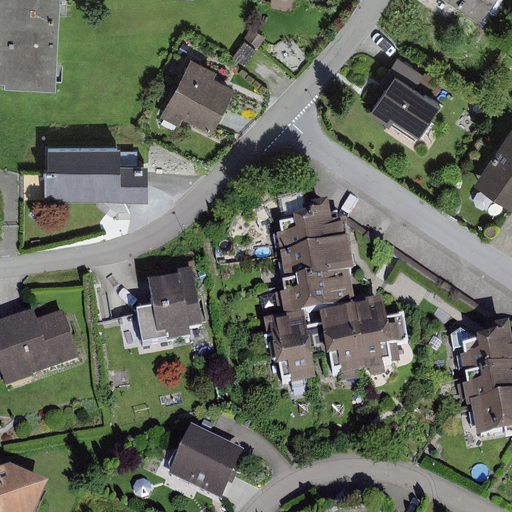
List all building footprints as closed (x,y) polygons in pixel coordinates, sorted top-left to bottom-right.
[(5,84),(56,86),(60,0),(0,0),(0,78),(5,79),(5,84)] [(271,0),(271,5),(294,10),(296,0),(271,0)] [(492,0),(449,0),(480,20),(492,0)] [(233,84),(188,63),(163,114),(179,122),(182,114),(212,129),(233,84)] [(438,101),(393,73),(369,111),(389,124),(393,117),(418,133),(438,101)] [(511,125),(511,124),(474,180),(511,204),(511,125)] [(120,147),(47,147),(47,198),(147,197),(147,162),(120,162),(120,147)] [(344,213),(279,221),(288,295),(279,296),(283,321),(273,323),(279,372),(288,371),(290,388),(314,385),(311,361),(334,359),(338,391),(393,384),(391,366),(412,364),(406,318),(386,320),(384,304),(356,308),(344,213)] [(178,279),(148,283),(157,346),(189,341),(187,327),(199,325),(190,269),(177,271),(178,279)] [(33,315),(0,325),(0,369),(5,383),(77,359),(62,315),(36,324),(33,315)] [(511,336),(462,341),(472,440),(511,435),(511,336)] [(170,476),(221,502),(245,454),(193,429),(170,476)] [(36,511),(48,488),(8,467),(0,470),(0,511),(36,511)]
